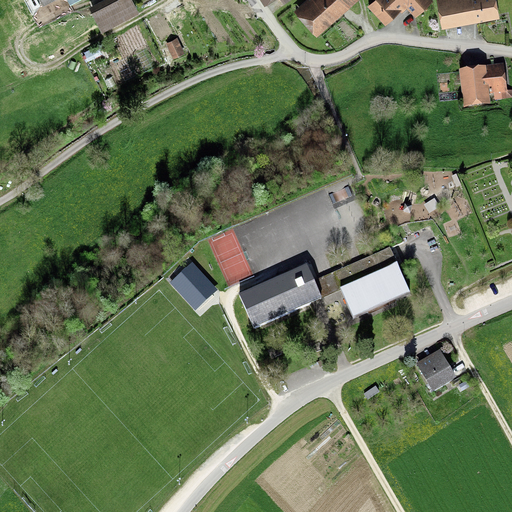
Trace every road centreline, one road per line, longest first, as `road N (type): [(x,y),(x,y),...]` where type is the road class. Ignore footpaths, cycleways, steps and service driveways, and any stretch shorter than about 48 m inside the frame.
road 1 (tertiary): [(185,511),(264,429),(335,378),(511,303)]
road 2 (unclassified): [(295,51),(155,98),(0,201)]
road 3 (residential): [(511,52),(389,37),(330,58),(295,51)]
road 4 (track): [(335,378),(340,407),(401,511)]
road 5 (track): [(450,329),(511,438)]
